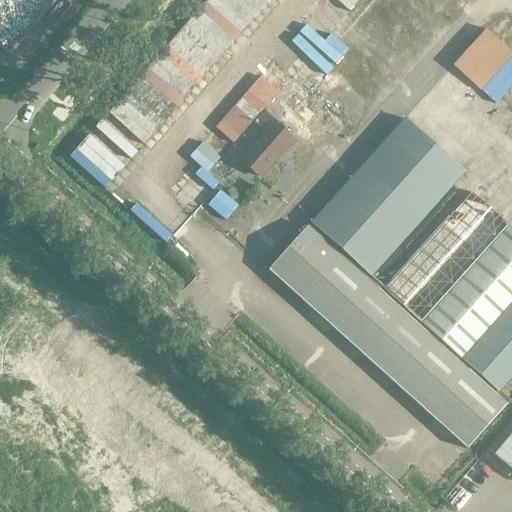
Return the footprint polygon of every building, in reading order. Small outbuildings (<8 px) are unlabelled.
[(210,0),(76,161),(108,188),(212,63),(223,63),(223,59),(272,0),(210,0)] [(337,0),(308,37),(318,45),(294,75),(272,57),(192,156),(201,164),(175,196),(195,212),(221,181),(209,172),(228,148),(264,177),(317,111),(305,101),(350,46),(339,37),(369,0),(337,0)] [(496,103),(511,86),(511,49),(488,26),(453,62),(496,103)] [(309,222),(267,272),(473,444),(509,401),(500,394),(511,379),(511,224),(469,189),(387,287),(374,276),(466,167),(403,115),(311,224),(309,222)] [(386,284),(420,244),(409,236),(376,275),(386,284)] [(511,432),(494,455),(511,470),(511,432)]
